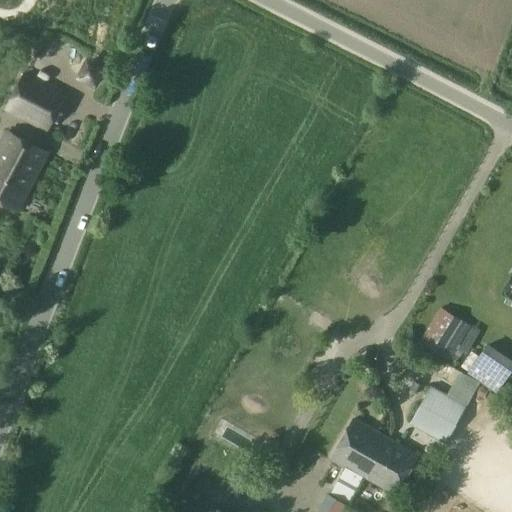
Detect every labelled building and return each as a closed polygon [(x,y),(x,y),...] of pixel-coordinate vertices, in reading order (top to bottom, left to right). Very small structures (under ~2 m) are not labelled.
[(48,129),(65,96),(26,76),(9,108),(48,129)] [(0,203),(16,211),(42,161),(47,152),(7,133),(0,145),(0,203)] [(449,358),(469,325),(441,309),(421,342),(449,358)] [(486,349),(478,357),(496,375),(503,368),(486,349)] [(445,443),(480,381),(462,371),(450,394),(434,385),(412,425),(445,443)] [(418,454),(354,419),(332,458),(396,494),(418,454)] [(342,511),(347,506),(329,494),(317,511),(342,511)]
